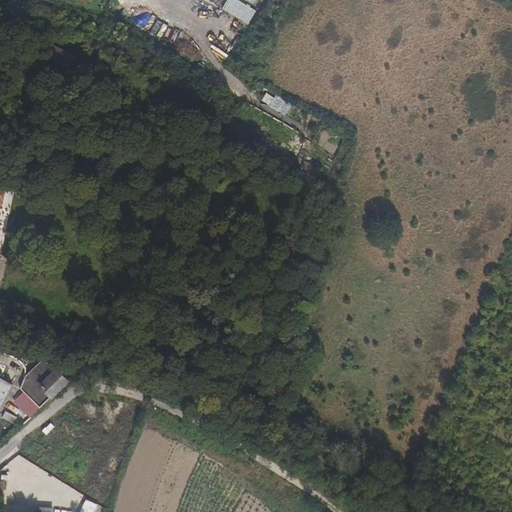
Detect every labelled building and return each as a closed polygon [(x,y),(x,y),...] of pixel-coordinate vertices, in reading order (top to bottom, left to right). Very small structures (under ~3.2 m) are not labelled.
[(80,65),(52,52),(49,59),(76,72),(80,65)] [(69,167),(57,164),(55,174),(67,177),(69,167)] [(24,388),(40,408),(67,381),(58,370),(44,361),(28,376),(27,377),(24,388)] [(0,416),(16,387),(0,377),(0,416)] [(6,412),(3,420),(16,423),(18,416),(6,412)] [(86,500),(80,511),(96,511),(99,505),(86,500)]
